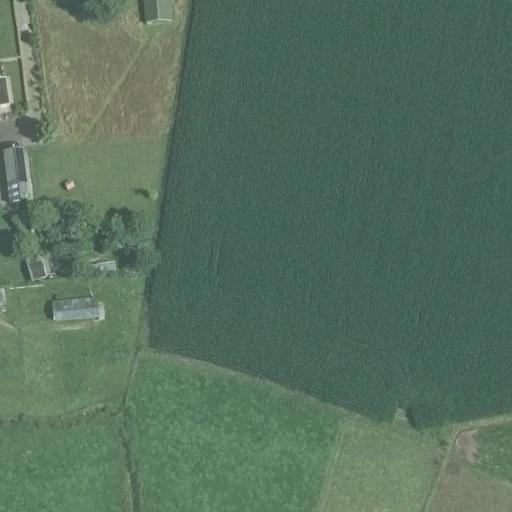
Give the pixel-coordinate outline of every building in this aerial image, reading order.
[(171,24),(169,8),(169,0),(144,3),(146,27),(171,24)] [(0,83),(0,111),(10,110),(6,83),(0,83)] [(4,156),(8,189),(29,186),(25,154),(4,156)] [(46,282),(41,265),(28,268),(33,286),(46,282)] [(96,321),(95,303),(53,306),(55,325),(96,321)]
